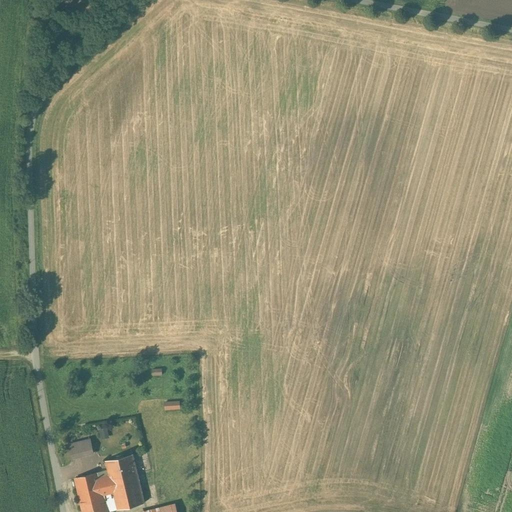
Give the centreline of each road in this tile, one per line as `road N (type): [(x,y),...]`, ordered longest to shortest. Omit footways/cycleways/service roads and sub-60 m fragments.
road 1 (unclassified): [(138,0),(43,91),(31,120),(34,336),(62,511)]
road 2 (unclassified): [(511,29),(353,0)]
